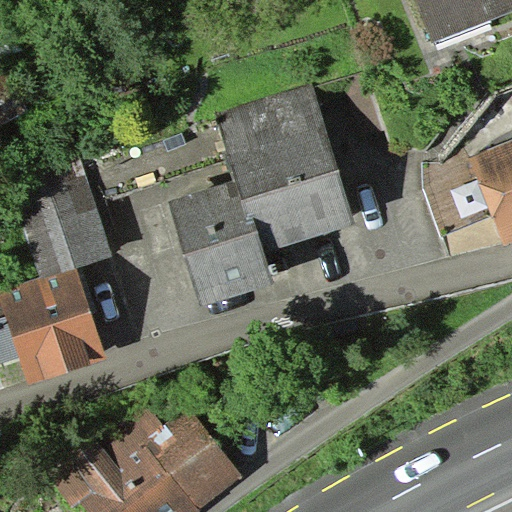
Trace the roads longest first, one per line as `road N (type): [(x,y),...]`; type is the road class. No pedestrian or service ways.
road 1 (residential): [(0,413),(511,264)]
road 2 (primary): [(380,511),(511,443)]
